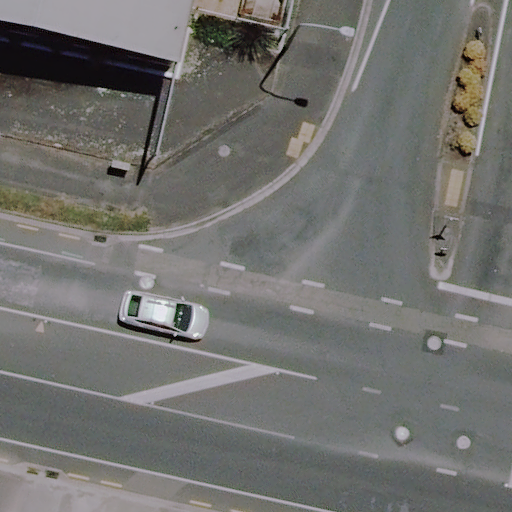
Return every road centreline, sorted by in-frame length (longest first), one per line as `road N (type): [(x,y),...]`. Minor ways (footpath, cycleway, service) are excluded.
road 1 (secondary): [(409,394),(236,394),(0,342)]
road 2 (tertiary): [(409,394),(496,0)]
